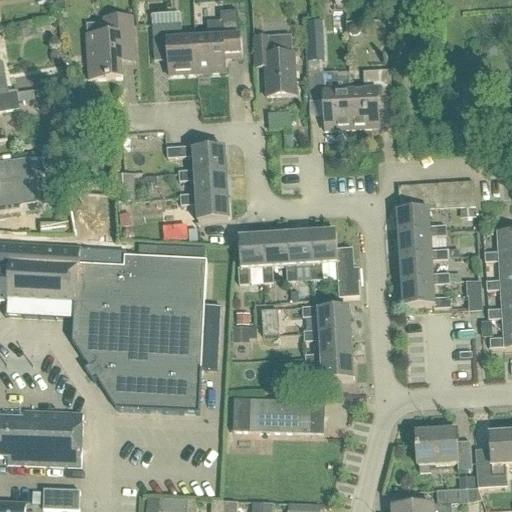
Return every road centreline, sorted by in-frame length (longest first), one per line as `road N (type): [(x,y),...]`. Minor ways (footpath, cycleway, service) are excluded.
road 1 (residential): [(370,213),(257,211),(255,135),(182,138),(181,117),(115,121)]
road 2 (residential): [(388,402),(370,213)]
road 3 (residential): [(511,165),(398,172),(370,213)]
road 4 (residential): [(388,402),(511,395)]
